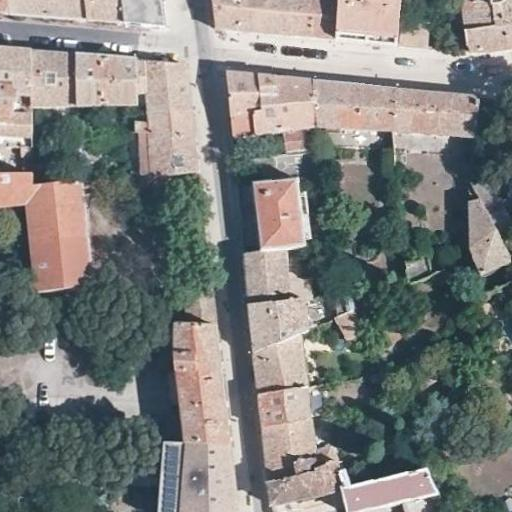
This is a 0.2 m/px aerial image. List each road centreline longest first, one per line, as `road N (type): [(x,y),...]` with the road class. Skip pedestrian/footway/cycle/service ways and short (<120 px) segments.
road 1 (residential): [(205,52),(260,511)]
road 2 (residential): [(205,52),(511,72)]
road 3 (residential): [(205,52),(0,33)]
